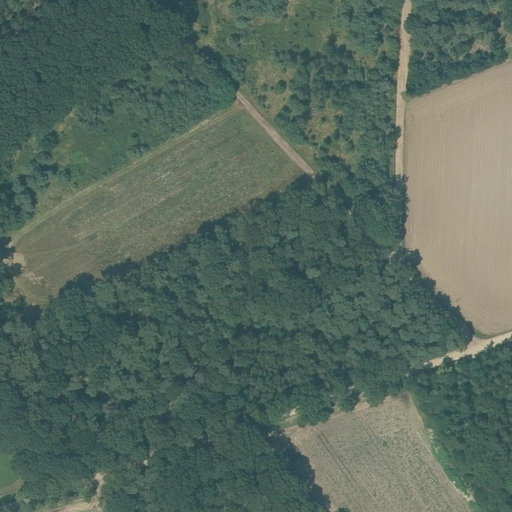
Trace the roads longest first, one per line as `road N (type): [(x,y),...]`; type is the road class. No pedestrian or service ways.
road 1 (track): [(65,487),(475,350)]
road 2 (track): [(395,264),(143,0)]
road 3 (track): [(395,264),(409,0)]
